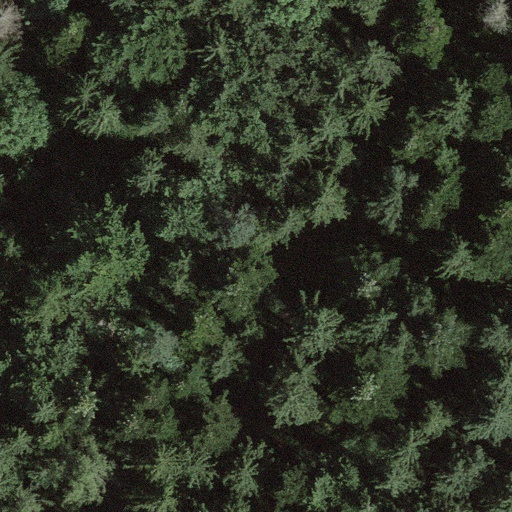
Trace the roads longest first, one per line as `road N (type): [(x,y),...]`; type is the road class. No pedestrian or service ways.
road 1 (track): [(411,0),(181,511)]
road 2 (track): [(41,0),(119,511)]
